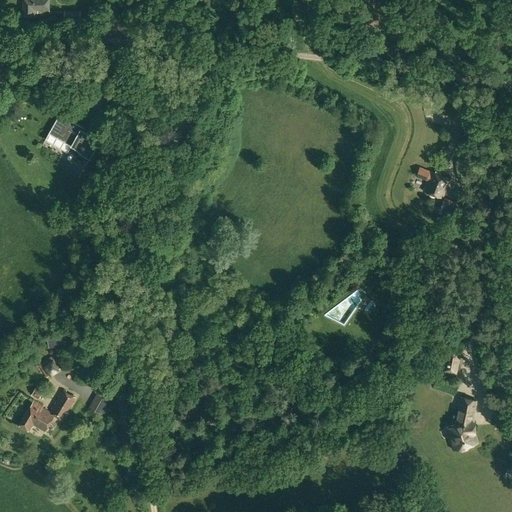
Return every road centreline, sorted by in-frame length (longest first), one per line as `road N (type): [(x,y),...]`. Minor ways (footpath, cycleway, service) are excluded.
road 1 (track): [(210,49),(186,88),(123,316),(150,511)]
road 2 (unclassified): [(511,87),(328,57),(84,38)]
